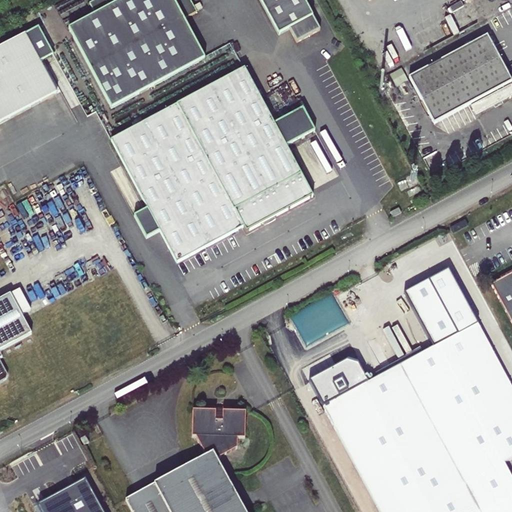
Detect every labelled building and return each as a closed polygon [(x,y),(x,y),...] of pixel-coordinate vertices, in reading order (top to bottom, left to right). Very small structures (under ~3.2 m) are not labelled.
[(95,17),(68,31),(111,111),(206,61),(184,21),(197,14),(196,13),(202,10),(200,5),(193,8),(188,0),(125,0),(109,9),(95,17)] [(104,0),(100,0),(89,6),(95,17),(109,9),(104,0)] [(302,0),(258,0),(279,38),(290,32),(297,44),(320,32),(302,0)] [(487,35),(409,77),(433,124),(511,82),(487,35)] [(0,122),(56,93),(25,36),(0,49),(0,122)] [(262,102),(244,69),(110,140),(176,263),(243,227),(246,232),(312,196),(286,147),(299,140),(276,95),(262,102)] [(511,269),(499,276),(501,280),(491,285),(511,323),(511,269)] [(456,291),(459,284),(459,282),(455,275),(447,273),(440,278),(438,284),(441,291),(449,294),(456,291)] [(19,289),(10,294),(21,315),(30,310),(19,289)] [(0,382),(6,379),(7,375),(0,361),(0,350),(31,334),(21,315),(10,294),(0,299),(0,382)] [(488,344),(477,324),(422,354),(409,361),(392,370),(378,378),(323,407),(379,511),(413,511),(511,459),(511,389),(489,346),(493,344),(492,342),(488,344)] [(406,357),(409,361),(422,354),(420,349),(406,357)] [(378,378),(392,370),(390,365),(375,373),(378,378)] [(207,411),(192,410),(191,437),(196,437),(206,457),(125,500),(131,511),(244,511),(216,460),(237,448),(237,438),(244,438),(245,412),(231,411),(231,408),(207,407),(207,411)] [(103,511),(79,467),(64,475),(62,482),(57,484),(55,480),(47,485),(49,489),(25,502),(30,511),(103,511)] [(64,475),(55,480),(57,484),(62,482),(64,475)] [(23,498),(25,502),(49,489),(47,485),(23,498)] [(511,511),(511,493),(476,511),(511,511)]
